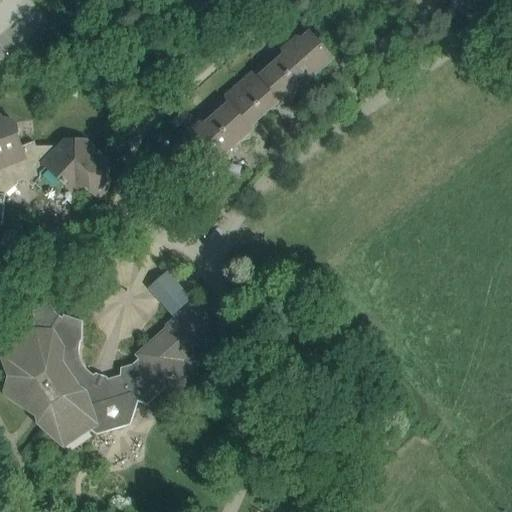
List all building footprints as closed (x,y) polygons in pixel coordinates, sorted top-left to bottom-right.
[(303,40),(297,38),(293,33),(280,36),(283,57),(261,76),(252,75),(228,97),(228,106),(206,125),(200,123),(185,136),(186,142),(179,149),(202,175),(252,132),(249,128),(281,101),(283,104),(333,60),(310,34),(303,40)] [(3,120),(0,116),(0,230),(3,231),(6,195),(18,184),(17,182),(25,179),(33,187),(35,185),(60,209),(79,189),(87,189),(98,200),(108,190),(108,157),(102,157),(86,142),(65,142),(60,147),(36,148),(34,143),(21,148),(18,139),(18,138),(17,129),(15,124),(3,120)] [(269,152),(285,158),(287,150),(297,141),(305,140),(301,124),(289,126),(274,140),(269,152)] [(147,287),(172,315),(191,297),(166,270),(147,287)] [(82,341),(83,322),(64,316),(61,320),(56,317),(58,315),(47,305),(33,312),(34,327),(35,327),(36,331),(0,354),(9,378),(5,392),(9,398),(37,417),(39,425),(65,448),(91,430),(97,435),(130,426),(138,403),(147,406),(166,389),(174,398),(197,377),(191,371),(214,351),(218,354),(231,339),(219,330),(215,325),(210,329),(190,306),(167,326),(167,330),(137,356),(140,359),(133,365),(121,369),(121,376),(108,380),(107,378),(96,374),(94,376),(91,373),(87,369),(82,363),(80,356),(79,352),(80,346),(81,342),(82,341)] [(277,356),(299,386),(311,377),(289,348),(277,356)]
